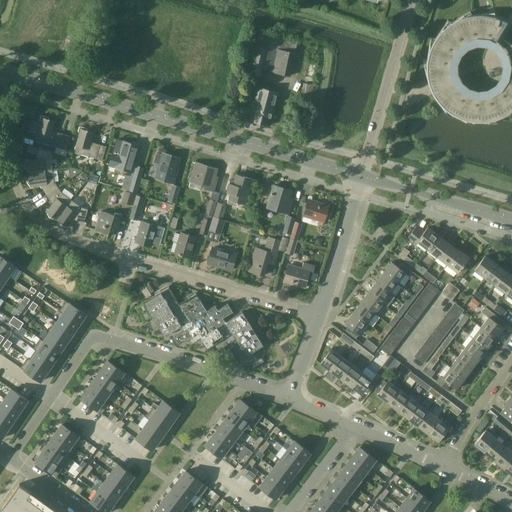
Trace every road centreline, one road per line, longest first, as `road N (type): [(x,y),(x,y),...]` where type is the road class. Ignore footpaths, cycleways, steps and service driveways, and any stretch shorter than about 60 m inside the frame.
road 1 (tertiary): [(361,176),(0,70)]
road 2 (residential): [(319,316),(61,234),(21,201),(12,160)]
road 3 (residential): [(11,458),(84,347),(100,336),(289,399)]
road 4 (residential): [(361,176),(411,0)]
road 5 (tertiary): [(511,220),(361,176)]
road 6 (unclassified): [(319,316),(361,176)]
road 7 (residential): [(442,467),(511,358)]
